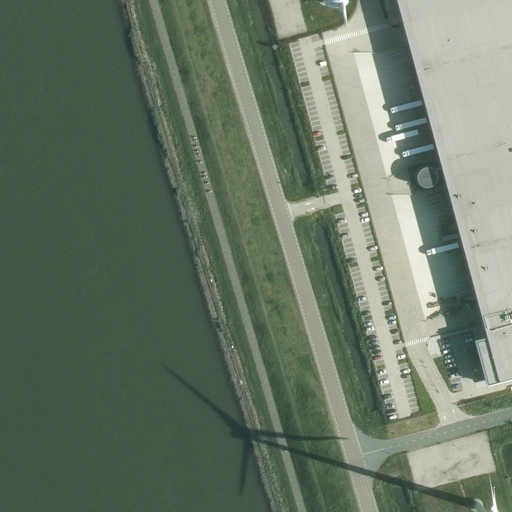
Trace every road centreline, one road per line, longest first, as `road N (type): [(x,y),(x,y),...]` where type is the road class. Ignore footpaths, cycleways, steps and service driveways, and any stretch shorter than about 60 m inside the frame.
road 1 (unclassified): [(219,0),(354,457)]
road 2 (unclassified): [(511,415),(354,457)]
